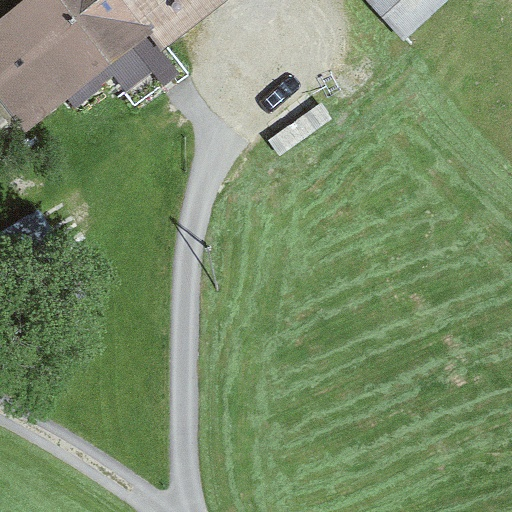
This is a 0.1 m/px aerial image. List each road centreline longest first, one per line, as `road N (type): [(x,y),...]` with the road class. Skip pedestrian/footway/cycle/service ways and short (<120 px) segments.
road 1 (track): [(189,511),(185,311),(197,210),(216,146),(284,0)]
road 2 (track): [(0,410),(76,452),(157,511)]
